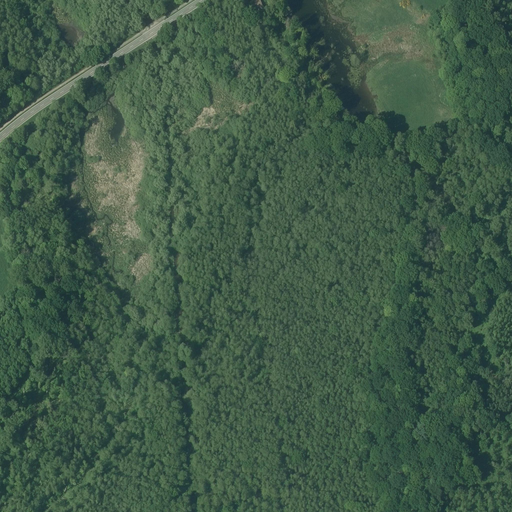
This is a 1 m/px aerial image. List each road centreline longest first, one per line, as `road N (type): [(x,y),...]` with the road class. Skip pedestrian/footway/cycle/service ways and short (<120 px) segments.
road 1 (track): [(271,0),(338,111),(387,145),(415,196),(412,435),(426,511)]
road 2 (tertiary): [(0,138),(203,0)]
road 3 (track): [(45,414),(0,211)]
